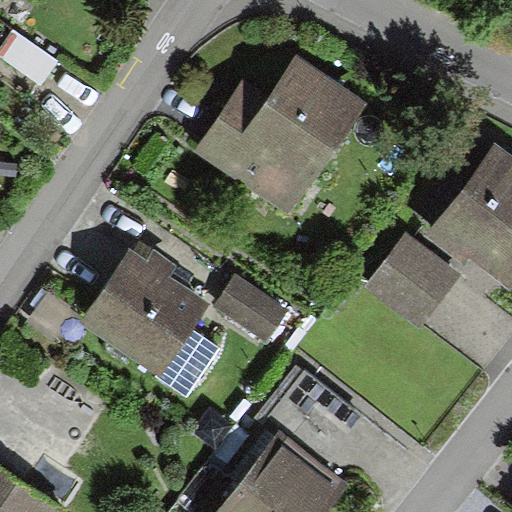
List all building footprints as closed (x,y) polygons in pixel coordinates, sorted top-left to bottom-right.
[(291,65),(229,153),(291,192),(352,103),(291,65)] [(511,151),(497,140),(431,225),(505,281),(511,272),(511,151)] [(458,269),(406,228),(362,284),(414,325),(458,269)] [(128,257),(87,316),(155,363),(196,305),(128,257)] [(271,434),(214,511),(331,511),(348,489),(271,434)] [(0,511),(54,511),(0,474),(0,511)]
